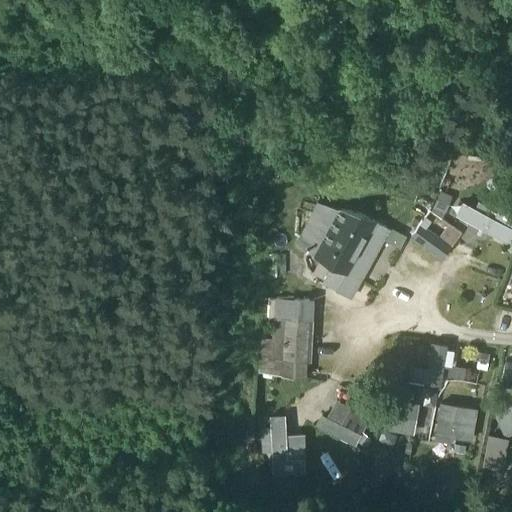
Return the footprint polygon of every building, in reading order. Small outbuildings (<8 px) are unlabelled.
[(434,206),(444,210),(450,195),(440,191),(434,206)] [(462,199),(455,211),(505,239),(511,226),(511,201),(504,197),(494,216),(462,199)] [(317,205),(300,200),(297,209),(312,213),(317,205)] [(340,212),(317,204),(317,205),(312,213),(295,246),(331,265),(324,280),(337,287),(335,291),(350,299),(382,240),(389,229),(358,213),(341,210),(340,212)] [(288,211),(273,211),(268,276),(267,276),(265,294),(283,295),(288,211)] [(425,218),(419,225),(426,229),(431,222),(425,218)] [(437,238),(451,248),(461,234),(448,224),(437,238)] [(426,229),(419,225),(411,236),(443,259),(451,248),(437,238),(426,229)] [(405,238),(389,229),(382,240),(399,249),(405,238)] [(308,300),(275,299),(272,357),(305,362),(308,300)] [(427,341),(423,383),(442,385),(446,343),(427,341)] [(305,362),(272,357),(271,375),(304,380),(305,362)] [(415,440),(421,407),(394,402),(388,435),(415,440)] [(353,446),(367,419),(338,404),(324,430),(353,446)] [(436,441),(470,447),(476,412),(442,406),(436,441)] [(511,406),(494,415),(504,438),(511,434),(511,406)] [(258,441),(268,441),(269,418),(258,418),(258,441)] [(285,419),(270,420),(274,484),(308,482),(305,438),(286,439),(285,419)]
